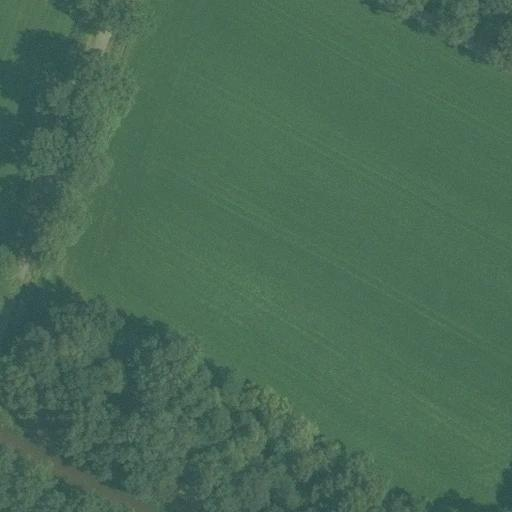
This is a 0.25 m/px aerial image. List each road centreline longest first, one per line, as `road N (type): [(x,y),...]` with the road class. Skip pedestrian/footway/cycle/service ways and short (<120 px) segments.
road 1 (unclassified): [(0,348),(124,0)]
road 2 (track): [(0,395),(196,511)]
road 3 (unclassified): [(511,73),(381,0)]
